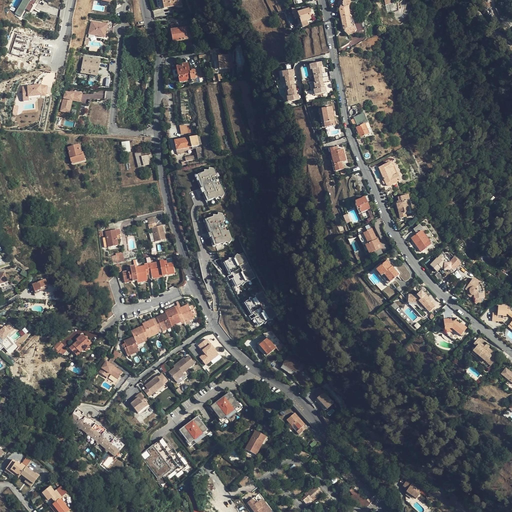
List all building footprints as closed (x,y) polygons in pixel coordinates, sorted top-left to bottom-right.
[(25,9),(30,11),(35,0),(21,0),(16,14),(22,17),(25,9)] [(162,0),(164,8),(176,6),(174,0),(162,0)] [(340,18),(349,17),(348,7),(349,7),(350,3),(350,2),(350,0),(349,0),(344,0),(344,1),(343,2),(340,1),(337,4),(340,18)] [(311,20),(310,17),(310,15),(311,14),(309,9),(298,13),(295,7),(292,8),(296,18),(299,17),(301,23),(311,20)] [(494,21),(505,15),(501,7),(490,14),(494,21)] [(507,29),(511,25),(511,23),(506,15),(500,19),(507,29)] [(356,30),(351,16),(349,17),(340,18),(343,28),(345,30),(343,32),(348,37),(356,30)] [(182,19),(184,27),(185,27),(187,35),(189,34),(189,33),(193,32),(192,23),(189,20),(185,19),(182,19)] [(91,21),(89,34),(105,37),(108,24),(91,21)] [(176,29),(172,30),(171,30),(173,43),(188,40),(187,35),(185,27),(184,27),(176,29)] [(215,56),(216,62),(219,62),(220,70),(225,69),(230,69),(229,55),(215,56)] [(83,57),(81,73),(97,75),(100,60),(83,57)] [(315,89),(314,90),(315,95),(326,93),(325,87),(324,88),(321,75),(322,75),(321,68),(322,68),(321,63),(310,66),(311,71),(313,70),(314,77),(316,83),(314,83),(315,89)] [(191,79),(189,71),(188,64),(183,65),(183,66),(177,67),(177,69),(172,70),(174,78),(179,77),(180,82),(187,81),(187,79),(191,79)] [(192,70),(194,80),(196,79),(196,78),(199,77),(200,84),(203,83),(201,68),(192,70)] [(289,97),(287,97),(288,102),(300,100),(299,95),(297,95),(295,86),(294,86),(293,83),(295,82),(293,76),(295,75),(294,71),(282,73),(283,77),(285,77),(286,84),(287,87),(288,87),(289,90),(288,90),(289,97)] [(22,86),(24,99),(29,99),(29,96),(41,94),(46,95),(48,86),(41,84),(22,86)] [(64,90),(60,110),(70,113),(72,101),(81,102),(83,93),(64,90)] [(323,114),(325,127),(335,126),(333,116),(332,116),(332,112),(333,112),(332,108),(319,110),(320,115),(323,114)] [(368,124),(364,116),(359,120),(363,125),(363,126),(365,125),(368,124)] [(354,119),(354,120),(357,121),(358,121),(359,124),(361,127),(363,126),(363,125),(359,120),(357,117),(354,119)] [(193,132),(191,124),(185,124),(180,125),(181,135),(193,132)] [(366,136),(361,127),(358,128),(356,129),(360,138),(366,136)] [(176,151),(183,150),(192,147),(200,146),(197,136),(174,141),(176,151)] [(130,151),(130,141),(122,141),(123,152),(130,151)] [(82,155),(81,153),(79,145),(67,148),(71,164),(84,161),(83,155),(82,155)] [(343,149),(339,151),(337,151),(335,147),(330,149),(335,172),(343,170),(341,163),(343,162),(346,162),(343,149)] [(139,167),(149,164),(147,156),(137,158),(139,167)] [(379,169),(385,181),(386,184),(387,186),(388,186),(389,186),(391,186),(392,185),(400,181),(394,168),(393,168),(390,163),(379,169)] [(205,172),(197,174),(207,200),(215,198),(217,199),(219,196),(222,198),(225,194),(213,168),(209,167),(209,170),(204,169),(205,172)] [(406,215),(411,214),(408,196),(397,198),(398,202),(397,202),(397,205),(396,205),(397,210),(398,210),(399,215),(405,213),(406,215)] [(355,205),(357,211),(359,210),(361,214),(370,210),(365,198),(355,202),(356,204),(355,205)] [(214,217),(206,219),(216,245),(224,243),(226,244),(228,241),(231,243),(234,239),(222,213),(218,212),(218,215),(213,214),(214,217)] [(151,227),(153,233),(154,241),(154,242),(166,239),(163,225),(157,227),(156,223),(155,223),(149,224),(148,224),(149,228),(151,227)] [(375,234),(370,224),(366,226),(368,231),(364,233),(366,238),(363,240),(368,250),(371,249),(373,252),(379,249),(377,246),(380,244),(378,239),(376,240),(374,235),(375,234)] [(386,231),(383,224),(378,226),(381,233),(386,231)] [(423,231),(419,227),(414,231),(417,235),(411,239),(420,253),(431,245),(421,232),(423,231)] [(119,230),(108,232),(106,232),(108,247),(118,245),(117,240),(116,236),(120,235),(119,230)] [(229,260),(224,261),(237,286),(241,284),(243,286),(244,282),(248,281),(251,281),(251,280),(256,278),(243,253),(239,255),(237,253),(235,257),(232,258),(229,258),(229,260)] [(118,263),(125,262),(123,254),(116,255),(118,263)] [(437,257),(430,265),(437,272),(441,268),(442,269),(444,269),(451,270),(452,268),(454,270),(461,263),(455,257),(450,262),(445,262),(444,261),(446,258),(441,254),(438,257),(437,257)] [(167,264),(167,261),(164,261),(164,260),(159,261),(159,262),(162,275),(162,276),(167,275),(166,273),(174,271),(173,263),(167,264)] [(147,264),(147,265),(148,269),(150,268),(151,272),(152,277),(162,275),(159,262),(150,264),(150,263),(147,264)] [(391,268),(386,262),(376,270),(388,285),(399,275),(392,267),(391,268)] [(144,266),(135,268),(137,281),(147,279),(146,274),(146,270),(148,270),(148,269),(147,265),(144,265),(144,266)] [(132,281),(137,281),(135,268),(134,266),(130,267),(130,268),(127,268),(128,271),(123,272),(124,280),(132,279),(132,281)] [(40,288),(47,286),(49,285),(47,279),(32,284),(35,292),(41,290),(40,288)] [(474,300),(481,299),(485,299),(484,293),(483,293),(482,290),(482,288),(480,286),(479,285),(479,284),(473,279),(465,290),(466,291),(466,293),(467,295),(468,297),(470,298),(472,299),(474,299),(474,300)] [(408,303),(417,303),(419,301),(425,308),(429,313),(435,307),(430,303),(432,301),(426,295),(425,296),(421,291),(417,295),(408,295),(408,303)] [(249,300),(245,302),(259,326),(264,323),(266,324),(267,321),(269,319),(255,296),(252,297),(249,297),(249,300)] [(423,310),(425,308),(419,301),(417,303),(423,310)] [(188,304),(181,308),(178,309),(180,311),(183,319),(184,320),(193,316),(196,315),(192,306),(189,307),(188,304)] [(505,317),(506,315),(506,311),(506,308),(497,307),(497,314),(492,313),(491,321),(502,322),(503,317),(505,317)] [(171,324),(181,320),(183,319),(180,311),(177,312),(176,310),(176,308),(166,312),(166,313),(171,324)] [(166,313),(156,318),(157,320),(155,321),(159,330),(162,329),(171,325),(171,324),(166,313)] [(144,328),(147,335),(157,331),(159,330),(155,321),(153,322),(152,319),(142,324),(143,326),(144,328)] [(468,330),(459,322),(457,324),(456,323),(453,323),(452,320),(444,321),(445,329),(452,329),(455,332),(449,333),(450,335),(458,342),(468,330)] [(1,328),(0,328),(0,342),(1,343),(4,341),(2,338),(6,335),(13,328),(9,323),(5,327),(4,325),(1,328)] [(136,343),(146,338),(148,338),(147,335),(144,328),(142,329),(141,326),(131,331),(134,337),(136,343)] [(282,343),(271,330),(264,334),(268,338),(277,348),(282,343)] [(457,343),(458,342),(450,335),(449,333),(445,333),(457,343)] [(78,350),(80,352),(84,349),(87,346),(88,346),(89,346),(91,344),(82,334),(77,339),(78,340),(73,345),(78,350)] [(127,354),(129,353),(139,349),(137,345),(136,343),(134,337),(124,341),(125,343),(123,344),(127,354)] [(268,356),(277,348),(268,338),(260,344),(264,348),(265,347),(268,351),(266,353),(268,356)] [(206,339),(198,346),(204,354),(199,358),(205,365),(210,361),(218,355),(206,339)] [(496,355),(488,348),(486,351),(483,349),(484,347),(481,344),(482,342),(478,339),(473,345),(475,346),(476,347),(469,355),(488,370),(495,361),(493,359),(496,355)] [(62,355),(67,350),(62,346),(64,344),(59,340),(53,346),(62,355)] [(74,353),(78,350),(73,345),(69,348),(74,353)] [(112,356),(112,355),(99,371),(107,376),(110,373),(118,379),(123,373),(113,365),(118,360),(116,359),(112,356)] [(218,355),(210,361),(212,365),(220,358),(218,355)] [(303,364),(290,355),(284,364),(297,372),(303,364)] [(174,368),(168,373),(175,381),(183,375),(182,373),(194,364),(189,357),(185,360),(183,358),(175,365),(177,366),(174,368)] [(297,372),(284,364),(281,368),(294,376),(297,372)] [(511,372),(507,368),(502,374),(508,379),(507,380),(508,381),(505,384),(511,389),(511,372)] [(157,377),(145,387),(147,390),(145,391),(149,397),(164,386),(157,377)] [(334,401),(321,386),(314,391),(317,395),(316,396),(326,408),(334,401)] [(229,392),(210,405),(221,421),(236,411),(231,403),(234,401),(229,392)] [(134,400),(135,401),(136,402),(133,404),(132,405),(138,413),(149,405),(140,395),(134,400)] [(318,399),(316,400),(324,410),(326,409),(318,399)] [(124,414),(128,409),(122,404),(118,409),(124,414)] [(84,416),(81,414),(82,412),(75,408),(67,420),(74,425),(74,427),(77,427),(84,416)] [(295,413),(286,420),(292,426),(294,424),(298,429),(298,430),(300,433),(306,428),(304,425),(305,424),(295,413)] [(88,417),(87,418),(84,416),(77,427),(77,429),(79,429),(85,432),(92,425),(94,423),(95,421),(88,417)] [(179,429),(190,445),(203,436),(202,433),(207,430),(198,416),(179,429)] [(104,430),(98,424),(97,425),(94,423),(92,425),(85,432),(85,434),(88,434),(94,440),(103,431),(104,430)] [(113,438),(107,432),(105,434),(103,431),(94,440),(94,443),(96,443),(102,449),(111,439),(113,438)] [(255,431),(245,450),(255,455),(262,444),(263,445),(267,438),(255,431)] [(162,438),(159,441),(164,447),(167,444),(162,438)] [(121,446),(115,441),(114,442),(111,439),(102,449),(103,451),(105,451),(111,457),(121,446)] [(254,458),(255,455),(245,450),(243,452),(254,458)] [(21,475),(26,468),(21,464),(20,466),(12,460),(6,468),(10,471),(10,470),(20,477),(21,475)] [(21,475),(26,479),(33,484),(39,476),(36,473),(35,474),(26,468),(21,475)] [(18,479),(20,477),(10,470),(10,471),(8,472),(18,479)] [(243,476),(237,483),(241,487),(247,482),(243,476)] [(408,493),(411,495),(414,486),(412,484),(413,483),(408,479),(402,487),(407,491),(406,492),(408,493)] [(411,495),(416,499),(422,491),(421,491),(414,486),(411,495)] [(60,498),(62,498),(56,491),(54,492),(53,491),(50,487),(42,493),(45,497),(43,498),(46,502),(49,500),(51,498),(55,503),(60,498)] [(60,487),(56,491),(62,498),(66,494),(60,487)] [(308,494),(309,496),(312,500),(313,500),(322,493),(316,487),(308,494)] [(360,494),(352,487),(349,490),(352,494),(353,494),(354,494),(359,499),(356,502),(361,507),(366,506),(367,507),(370,503),(360,494)] [(351,497),(356,502),(359,499),(354,494),(353,494),(352,494),(352,495),(351,496),(351,497)] [(306,504),(312,500),(309,496),(303,501),(306,504)] [(55,503),(53,505),(58,511),(67,511),(69,511),(70,510),(60,498),(55,503)] [(269,511),(265,506),(266,505),(261,499),(257,502),(255,504),(251,500),(247,503),(253,511),(269,511)]
